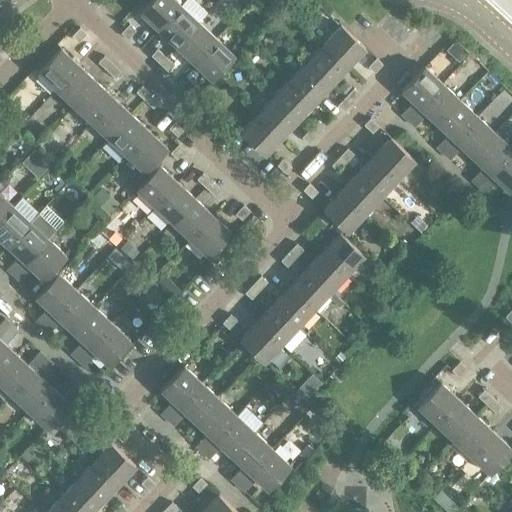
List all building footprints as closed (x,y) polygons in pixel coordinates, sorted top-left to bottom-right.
[(150,0),(140,12),(157,27),(180,3),(176,0),(150,0)] [(198,20),(180,3),(157,27),(175,45),(198,20)] [(175,45),(193,61),(215,36),(198,20),(175,45)] [(136,29),(129,23),(121,32),(127,38),(136,29)] [(341,24),(340,24),(324,42),(348,64),(365,47),(341,24)] [(72,35),(73,36),(78,41),(86,33),(80,27),(72,35)] [(234,54),(215,36),(193,61),(211,78),(234,54)] [(466,52),(454,40),(448,48),(460,59),(466,52)] [(331,82),(348,64),(324,42),(307,60),(331,82)] [(78,64),(63,50),(60,47),(38,71),(56,88),(78,64)] [(159,62),(165,55),(157,48),(151,55),(159,62)] [(98,61),(106,69),(112,62),(104,55),(98,61)] [(174,64),(165,55),(159,62),(168,71),(174,64)] [(368,66),(374,72),(382,63),(376,57),(368,66)] [(316,99),(331,82),(307,60),(291,77),(316,99)] [(112,62),(106,69),(115,77),(121,71),(112,62)] [(96,80),(78,64),(56,88),(73,104),(96,80)] [(401,113),(408,119),(442,82),(424,65),(402,89),(413,100),(401,113)] [(302,114),(316,99),(291,77),(277,91),(302,114)] [(113,96),(96,80),(73,104),(91,121),(113,96)] [(460,99),(442,82),(408,119),(415,125),(426,113),(437,123),(460,99)] [(194,84),(186,93),(192,99),(201,90),(194,84)] [(136,92),(144,99),(151,93),(142,85),(136,92)] [(360,94),(360,93),(354,88),(346,96),(352,102),(360,94)] [(284,133),(302,114),(277,91),(260,110),(284,133)] [(153,107),(159,100),(151,93),(144,99),(153,107)] [(108,137),(131,113),(113,96),(91,121),(108,137)] [(346,96),(338,105),(344,110),(352,102),(346,96)] [(436,146),(443,152),(477,115),(460,99),(437,123),(448,133),(436,146)] [(260,110),(242,130),(241,130),(265,153),(284,133),(260,110)] [(108,137),(125,152),(126,154),(149,129),(131,113),(108,137)] [(495,131),(477,115),(443,152),(450,158),(462,145),(472,155),(495,131)] [(370,118),(364,124),(372,132),(378,126),(370,118)] [(316,134),(324,125),(318,119),(309,128),(316,134)] [(183,129),(175,121),(169,128),(177,136),(183,129)] [(309,128),(301,136),(308,142),(316,134),(309,128)] [(126,154),(144,170),(166,146),(149,129),(126,154)] [(511,147),(495,131),(472,155),(483,166),(471,178),(478,184),(511,147)] [(390,137),(373,155),(397,177),(406,169),(423,186),(432,176),(414,159),(415,159),(390,137)] [(185,150),(178,143),(170,152),(177,158),(185,150)] [(511,147),(478,184),(485,191),(497,178),(508,189),(511,184),(511,147)] [(348,148),(339,156),(346,163),(354,154),(348,148)] [(384,192),(397,177),(373,155),(357,173),(385,199),(386,199),(388,196),(384,192)] [(346,163),(339,156),(331,165),(338,171),(346,163)] [(292,166),(283,158),(277,165),(286,173),(292,166)] [(136,188),(137,189),(154,205),(177,181),(159,164),(136,188)] [(196,178),(204,186),(210,179),(202,172),(196,178)] [(357,173),(342,189),(366,211),(378,197),(383,202),(385,199),(357,173)] [(213,194),(219,188),(210,179),(204,186),(213,194)] [(177,181),(154,205),(171,221),(194,197),(177,181)] [(318,191),(309,182),(302,189),(312,197),(318,191)] [(0,218),(13,205),(0,192),(0,190),(4,186),(1,183),(0,183),(0,218)] [(96,198),(108,209),(117,200),(106,188),(96,198)] [(348,230),(366,211),(342,189),(324,208),(348,230)] [(171,221),(190,238),(213,214),(194,197),(171,221)] [(0,218),(0,239),(8,246),(31,221),(13,205),(0,218)] [(242,219),(250,210),(244,205),(235,213),(242,219)] [(320,212),(313,219),(322,227),(329,220),(320,212)] [(231,231),(213,214),(190,238),(208,255),(231,231)] [(31,221),(8,246),(18,257),(7,268),(14,275),(48,238),(31,221)] [(98,231),(91,239),(101,248),(108,240),(98,231)] [(347,272),(363,255),(364,254),(344,235),(340,231),(322,250),(347,272)] [(121,237),(116,233),(110,240),(115,244),(121,237)] [(14,275),(21,281),(33,268),(37,273),(43,279),(66,254),(48,238),(14,275)] [(296,243),(289,251),(295,257),(303,248),(296,243)] [(116,263),(124,255),(115,247),(107,255),(116,263)] [(322,250),(306,267),(339,297),(342,293),(334,286),(347,272),(322,250)] [(295,257),(289,251),(281,259),(287,265),(295,257)] [(306,267),(290,284),(314,307),(326,294),(337,304),(341,299),(339,297),(306,267)] [(36,296),(47,306),(35,319),(42,325),(76,289),(58,271),(36,296)] [(261,275),(253,283),(259,289),(267,280),(261,275)] [(259,289),(253,283),(245,292),(251,297),(259,289)] [(314,307),(290,284),(273,302),(297,325),(314,307)] [(94,305),(76,289),(42,325),(49,332),(61,319),(71,329),(94,305)] [(273,302),(257,319),(281,342),(297,325),(273,302)] [(112,321),(94,305),(71,329),(82,339),(70,352),(77,358),(112,321)] [(223,322),(229,328),(237,319),(231,313),(223,322)] [(0,336),(11,324),(5,318),(0,322),(0,336)] [(264,360),(281,342),(257,319),(240,338),(264,360)] [(83,365),(95,352),(107,363),(130,338),(112,321),(77,358),(83,365)] [(18,330),(11,324),(0,336),(0,371),(17,352),(7,342),(18,330)] [(46,357),(39,350),(28,362),(17,352),(0,371),(0,382),(12,394),(46,357)] [(12,394),(29,410),(52,385),(41,375),(53,363),(46,357),(12,394)] [(460,360),(452,369),(451,369),(458,375),(466,366),(460,360)] [(167,418),(202,381),(184,364),(161,389),(172,399),(161,412),(167,418)] [(219,397),(202,381),(167,418),(174,424),(185,412),(196,422),(219,397)] [(436,422),(459,398),(440,381),(418,405),(436,422)] [(62,395),(52,385),(29,410),(47,427),(70,403),(69,402),(75,396),(81,390),(74,383),(62,395)] [(486,403),(492,397),(484,389),(478,395),(486,403)] [(237,413),(219,397),(196,422),(206,432),(194,444),(201,450),(237,413)] [(501,405),(492,397),(486,403),(495,411),(501,405)] [(476,414),(459,398),(436,422),(453,438),(476,414)] [(76,413),(68,405),(64,409),(72,417),(76,413)] [(201,450),(208,457),(220,445),(231,455),(254,430),(237,413),(201,450)] [(494,431),(476,414),(453,438),(449,443),(466,459),(471,455),(494,431)] [(47,427),(54,433),(59,427),(53,421),(47,427)] [(254,430),(231,455),(242,465),(231,477),(237,484),(272,447),(254,430)] [(495,465),(503,458),(511,448),(494,431),(471,455),(489,472),(495,465)] [(94,460),(118,483),(135,465),(111,442),(94,460)] [(307,443),(299,453),(304,458),(312,448),(307,443)] [(290,464),(272,447),(237,484),(244,490),(256,477),(267,488),(290,464)] [(27,450),(22,455),(28,461),(33,455),(27,450)] [(94,460),(77,477),(102,501),(118,483),(94,460)] [(139,483),(148,491),(155,484),(146,475),(139,483)] [(200,476),(191,486),(197,492),(206,482),(200,476)] [(77,477),(64,492),(61,495),(78,511),(90,511),(102,501),(77,477)] [(200,511),(238,511),(218,493),(200,511)] [(78,511),(61,495),(45,511),(78,511)] [(120,502),(112,511),(113,511),(122,511),(127,507),(120,502)] [(172,511),(177,508),(170,502),(162,510),(164,511),(172,511)]
